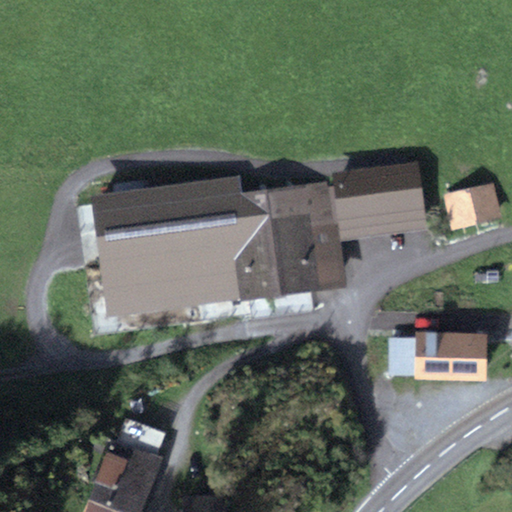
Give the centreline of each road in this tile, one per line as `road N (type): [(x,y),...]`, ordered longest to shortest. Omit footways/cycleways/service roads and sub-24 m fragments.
road 1 (unclassified): [(393,497),(349,341),(349,314),(396,275),(511,234)]
road 2 (track): [(0,373),(349,314)]
road 3 (primary): [(511,406),(393,497)]
